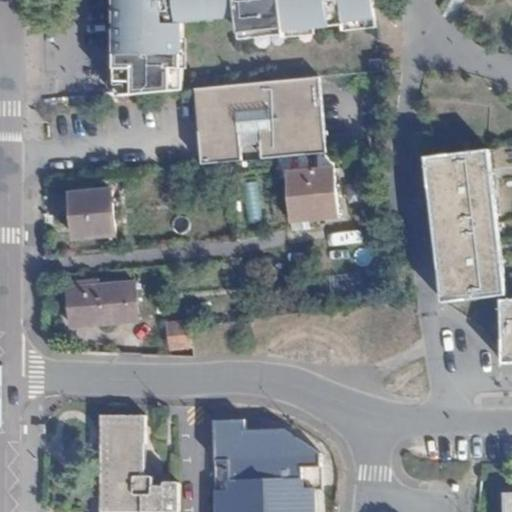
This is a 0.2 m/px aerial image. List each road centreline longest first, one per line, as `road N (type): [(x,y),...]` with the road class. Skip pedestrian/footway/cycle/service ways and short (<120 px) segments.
road 1 (residential): [(6,375),(275,378),(384,422),(511,423)]
road 2 (secondary): [(10,27),(7,285)]
road 3 (secondary): [(6,375),(5,511)]
